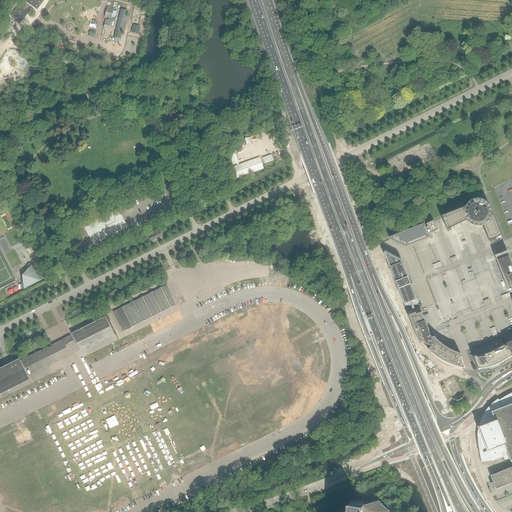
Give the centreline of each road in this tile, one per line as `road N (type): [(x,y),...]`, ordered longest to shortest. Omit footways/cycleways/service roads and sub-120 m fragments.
road 1 (unclassified): [(0,330),(511,72)]
road 2 (trunk): [(461,511),(289,69)]
road 3 (trunk): [(474,511),(370,273)]
road 4 (trunk): [(255,0),(340,244)]
road 5 (trunk): [(370,273),(289,69)]
road 6 (trunk): [(340,244),(422,445)]
road 7 (trunk): [(340,244),(387,383),(408,435),(418,439)]
road 8 (trunk): [(443,428),(370,273)]
road 9 (unclassified): [(250,511),(407,446)]
